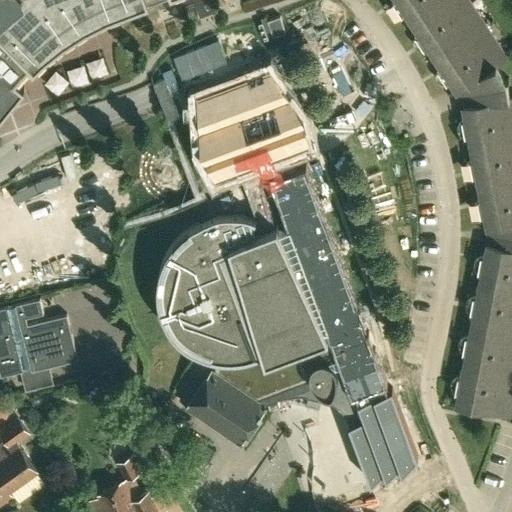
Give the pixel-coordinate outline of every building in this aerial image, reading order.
[(0,0),(0,110),(23,85),(14,77),(29,59),(32,63),(43,53),(63,37),(85,23),(108,12),(139,0),(0,0)] [(487,227),(492,226),(494,235),(492,243),(487,242),(457,404),(511,415),(511,96),(510,97),(506,80),(497,65),(507,58),(469,0),(397,0),(457,91),(461,88),(466,96),(468,104),(463,105),(487,227)] [(280,15),(267,20),(273,36),(286,31),(280,15)] [(263,21),(258,23),(265,39),(269,38),(263,21)] [(215,214),(210,216),(204,218),(191,182),(152,79),(151,79),(152,81),(63,113),(64,114),(153,82),(204,218),(199,220),(196,222),(192,224),(188,226),(185,229),(181,232),(178,235),(175,238),(172,242),(170,245),(150,232),(150,233),(170,246),(167,249),(165,253),(164,257),(162,261),(161,265),(160,270),(159,275),(158,279),(158,284),(158,289),(158,293),(159,298),(160,302),(161,307),(163,311),(148,317),(163,312),(164,315),(166,319),(168,323),(170,326),(174,331),(181,339),(186,343),(190,346),(194,348),(199,350),(203,352),(208,354),(212,355),(217,357),(214,368),(212,367),(186,404),(203,416),(241,442),(267,404),(265,403),(265,404),(264,403),(314,384),(316,386),(318,388),(320,390),(322,391),(324,392),(327,393),(329,394),(330,394),(332,393),(333,392),(334,391),(335,390),(336,387),(337,384),(338,381),(338,378),(338,375),(344,373),(352,395),(388,382),(306,164),(271,178),(289,226),(279,229),(277,225),(257,232),(250,215),(244,214),(240,213),(236,213),(231,213),(227,213),(223,213),(219,214),(215,214)] [(0,373),(1,376),(21,371),(32,368),(32,370),(73,360),(70,346),(75,344),(68,314),(21,325),(19,319),(44,313),(40,297),(0,307),(0,373)] [(115,419),(126,441),(142,433),(130,411),(115,419)] [(29,434),(18,417),(0,430),(0,431),(6,440),(0,443),(0,505),(12,497),(9,493),(37,472),(17,443),(29,434)] [(215,449),(191,432),(180,448),(204,465),(215,449)] [(170,485),(151,494),(149,490),(141,494),(132,475),(140,471),(132,455),(118,462),(126,478),(98,492),(99,495),(89,500),(95,511),(159,511),(160,511),(159,511),(160,511),(167,509),(168,511),(174,511),(181,508),(170,485)]
